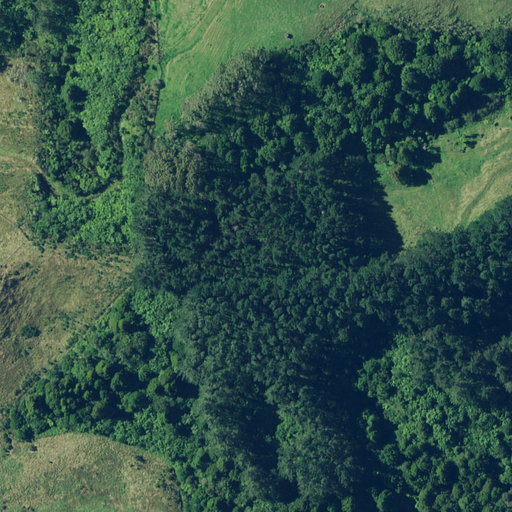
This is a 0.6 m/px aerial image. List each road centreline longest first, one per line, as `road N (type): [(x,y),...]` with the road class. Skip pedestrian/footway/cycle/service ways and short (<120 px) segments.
road 1 (track): [(0,297),(41,279),(150,281),(234,302),(272,302),(427,251),(478,224),(511,193)]
road 2 (track): [(225,0),(121,106),(122,169),(113,182),(70,197),(28,160),(0,155)]
